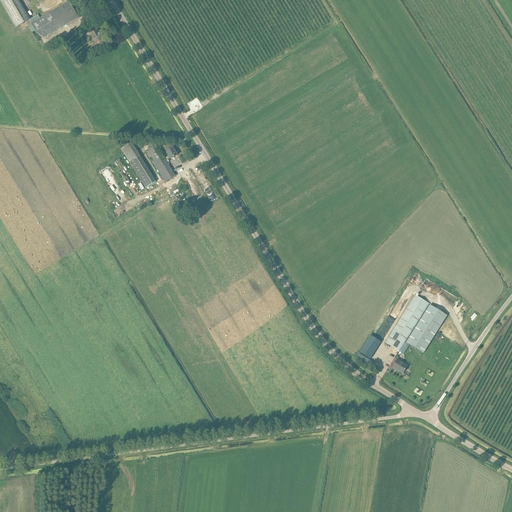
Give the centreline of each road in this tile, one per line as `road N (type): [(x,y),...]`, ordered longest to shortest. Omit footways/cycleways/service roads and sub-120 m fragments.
road 1 (unclassified): [(409,411),(320,336),(112,0)]
road 2 (unclassified): [(0,472),(409,411)]
road 3 (unclassified): [(428,419),(511,295)]
